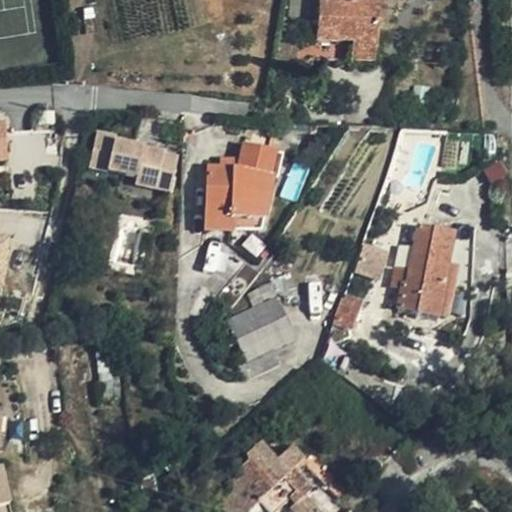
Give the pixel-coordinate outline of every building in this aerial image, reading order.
[(327,0),(317,0),(315,42),(349,44),(349,51),(372,52),(376,3),(327,0)] [(371,64),(372,52),(349,51),(349,44),(315,42),(313,60),(371,64)] [(0,161),(8,161),(7,119),(0,119),(0,161)] [(208,170),(206,211),(230,212),(230,219),(264,221),(273,179),(269,178),(275,155),(268,153),(272,137),(247,132),(244,147),(240,163),(238,172),(220,171),(208,170)] [(135,186),(170,193),(178,160),(164,156),(165,154),(115,143),(117,138),(97,133),(89,168),(137,179),(135,186)] [(283,156),(275,155),(269,178),(273,179),(277,180),(283,156)] [(221,162),(220,171),(238,172),(240,163),(221,162)] [(403,286),(402,290),(398,311),(438,320),(446,282),(445,282),(453,235),(425,230),(435,204),(412,196),(401,224),(419,228),(410,273),(407,287),(403,286)] [(261,234),(264,221),(230,219),(230,212),(206,211),(205,230),(261,234)] [(0,288),(4,289),(12,238),(0,235),(0,288)] [(202,287),(231,312),(265,269),(267,272),(276,261),(245,235),(202,287)] [(391,289),(402,290),(403,286),(407,287),(410,273),(395,270),(391,289)] [(362,302),(343,296),(333,324),(352,331),(362,302)] [(275,299),(227,321),(216,326),(225,344),(236,339),(247,362),(240,366),(247,382),(280,366),(272,351),(295,340),(275,299)] [(231,491),(222,500),(233,511),(250,511),(257,506),(263,511),(278,511),(290,502),(296,507),(304,500),(315,511),(348,511),(340,503),(311,473),(303,464),(290,450),(275,464),(259,446),(245,461),(249,465),(227,487),(231,491)] [(224,511),(233,511),(222,500),(217,504),(224,511)] [(296,507),(300,511),(315,511),(304,500),(296,507)] [(11,511),(9,503),(0,504),(0,511),(11,511)]
